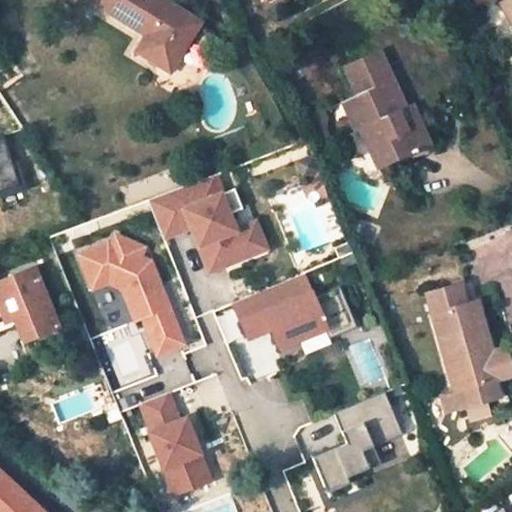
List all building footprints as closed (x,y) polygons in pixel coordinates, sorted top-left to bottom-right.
[(200,23),(163,0),(94,0),(93,3),(146,37),(137,53),(170,73),(200,23)] [(511,0),(477,0),(479,3),(483,0),(504,0),(506,2),(501,4),(511,22),(511,0)] [(431,146),(417,114),(410,118),(404,107),(379,51),(344,68),(357,97),(343,104),(356,132),(360,130),(369,149),(373,146),(383,168),(431,146)] [(412,103),(404,107),(410,118),(417,114),(412,103)] [(4,134),(0,135),(0,190),(20,185),(4,134)] [(379,170),(383,168),(373,146),(369,149),(379,170)] [(206,178),(150,198),(165,237),(202,222),(220,267),(278,244),(267,217),(247,225),(240,209),(254,204),(246,184),(214,196),(206,178)] [(110,241),(80,253),(94,288),(110,282),(124,288),(137,320),(144,317),(159,354),(186,344),(153,260),(143,256),(147,247),(117,234),(113,243),(110,241)] [(349,241),(334,247),(339,257),(353,252),(349,241)] [(35,270),(0,284),(0,309),(5,323),(14,319),(23,341),(59,328),(35,270)] [(303,273),(233,303),(249,339),(272,329),(280,348),(327,329),(331,339),(358,328),(340,286),(314,297),(303,273)] [(461,286),(427,295),(455,392),(459,408),(499,396),(494,380),(511,374),(511,373),(504,347),(492,351),(477,302),(467,305),(461,286)] [(274,372),(268,336),(246,339),(252,375),(274,372)] [(385,391),(334,413),(346,444),(312,458),(327,492),(349,483),(346,477),(381,463),(373,446),(402,434),(385,391)] [(171,392),(143,403),(154,430),(152,431),(177,493),(213,479),(188,417),(182,419),(171,392)] [(459,408),(455,392),(440,397),(445,413),(459,408)] [(320,427),(303,429),(306,454),(323,452),(320,427)] [(43,511),(0,471),(0,511),(43,511)]
